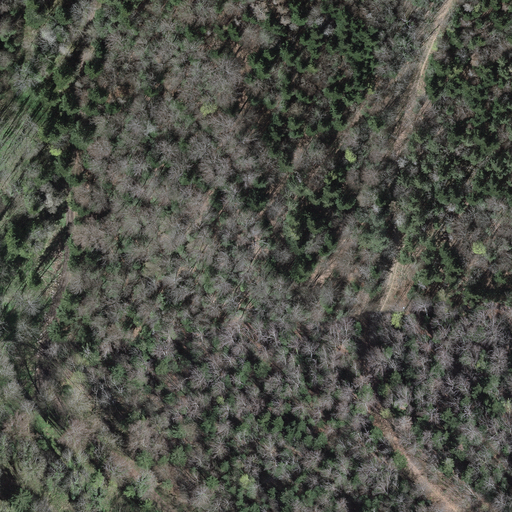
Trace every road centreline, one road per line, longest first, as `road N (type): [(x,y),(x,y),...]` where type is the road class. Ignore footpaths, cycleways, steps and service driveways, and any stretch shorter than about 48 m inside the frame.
road 1 (track): [(170,511),(64,408),(46,365),(66,259),(92,0)]
road 2 (track): [(461,511),(389,430),(367,388),(372,330),(390,272),(407,105),(443,0)]
